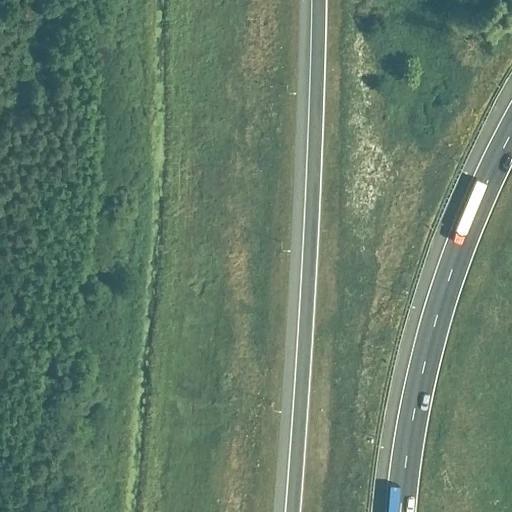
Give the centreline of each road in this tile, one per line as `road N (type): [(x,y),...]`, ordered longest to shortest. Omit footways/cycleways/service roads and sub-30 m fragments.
road 1 (motorway): [(317,0),(292,511)]
road 2 (motorway): [(511,128),(438,291),(394,511)]
